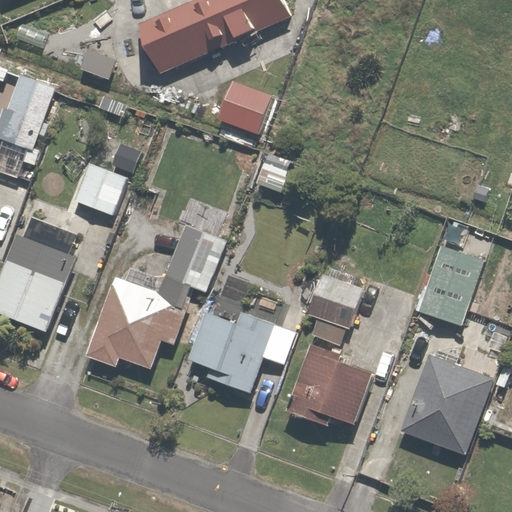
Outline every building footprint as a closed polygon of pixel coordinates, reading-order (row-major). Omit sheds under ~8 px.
[(270,0),(260,0),(133,57),(157,109),(292,48),(270,0)] [(34,76),(8,140),(43,154),(68,90),(34,76)] [(229,124),(268,138),(281,97),(242,84),(229,124)] [(122,140),(151,150),(157,132),(127,123),(122,140)] [(267,186),(289,195),(299,170),(277,161),(267,186)] [(84,202),(123,219),(140,180),(101,164),(84,202)] [(126,278),(99,358),(133,369),(135,362),(166,373),(175,345),(187,349),(206,292),(219,296),(237,244),(193,229),(176,279),(142,268),(137,282),(126,278)] [(28,240),(0,309),(0,310),(57,333),(85,263),(28,240)] [(450,248),(429,314),(473,328),(494,262),(450,248)] [(333,276),(320,317),(361,331),(375,290),(333,276)] [(214,380),(263,396),(274,362),(297,370),(310,331),(222,302),(201,364),(218,370),(214,380)] [(511,328),(502,325),(491,355),(511,362),(511,328)] [(325,348),(299,410),(343,428),(347,419),(365,426),(387,374),(325,348)] [(415,435),(477,458),(508,373),(447,350),(415,435)] [(511,420),(508,419),(486,477),(511,487),(511,420)]
